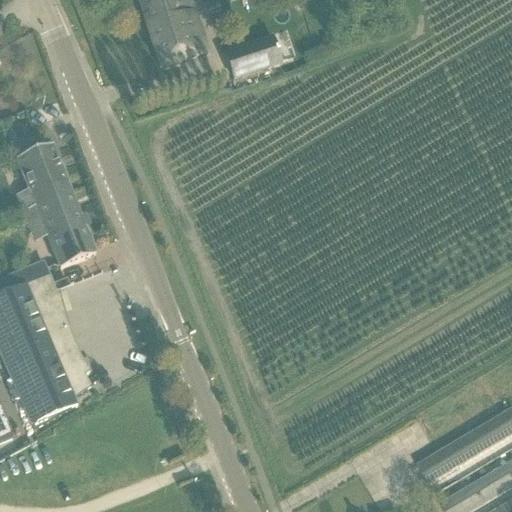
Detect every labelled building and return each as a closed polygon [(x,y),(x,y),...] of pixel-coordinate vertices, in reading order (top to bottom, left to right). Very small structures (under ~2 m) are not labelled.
[(182,17),(176,0),(136,0),(160,72),(207,56),(193,14),(182,17)] [(279,68),(270,42),(224,57),(233,83),(279,68)] [(51,149),(15,162),(34,210),(69,196),(51,149)] [(69,196),(34,210),(34,211),(21,216),(33,245),(46,240),(59,272),(94,258),(69,196)] [(0,297),(23,288),(27,297),(50,288),(43,272),(29,277),(27,272),(0,282),(0,297)] [(23,288),(0,297),(0,359),(32,436),(69,414),(65,407),(89,393),(90,394),(91,393),(80,375),(84,373),(87,377),(89,377),(78,359),(71,343),(67,332),(58,297),(54,296),(51,290),(64,284),(66,289),(67,289),(64,284),(51,290),(50,288),(27,297),(23,288)] [(416,469),(428,488),(511,438),(511,412),(416,469)] [(0,445),(11,441),(0,415),(0,445)] [(511,462),(438,506),(441,511),(475,511),(511,491),(511,462)] [(511,511),(511,502),(495,511),(511,511)]
